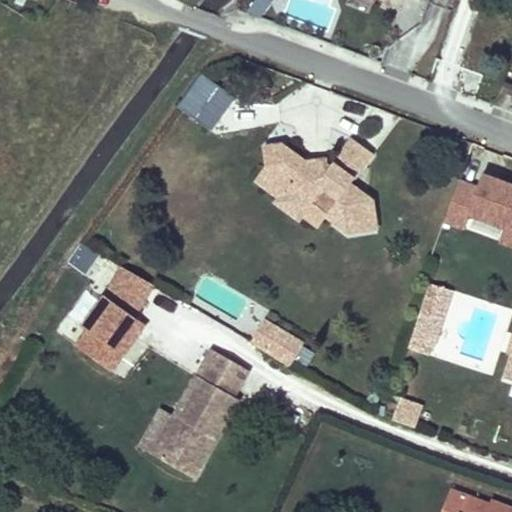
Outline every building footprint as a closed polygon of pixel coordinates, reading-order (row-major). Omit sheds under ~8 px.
[(202,76),(179,111),(214,134),(237,99),(202,76)] [(383,197),(359,182),(379,150),(357,136),(337,168),(333,166),(333,164),(313,162),(303,157),(278,141),(260,146),(266,163),(277,170),(272,177),(286,187),(283,191),(309,207),(314,199),(330,209),(329,210),(354,225),(381,224),(383,197)] [(329,210),(330,209),(314,199),(309,207),(283,191),(286,187),(272,177),(277,170),(266,163),(255,180),(321,222),(329,210)] [(458,179),(444,218),(463,225),(468,211),(504,224),(499,238),(511,242),(511,182),(481,172),(476,185),(458,179)] [(120,267),(104,296),(80,328),(85,332),(75,347),(110,372),(144,325),(137,320),(156,287),(120,267)] [(436,277),(415,342),(435,348),(456,283),(436,277)] [(251,345),(271,356),(283,334),(263,323),(251,345)] [(271,356),(292,367),(304,346),(283,334),(271,356)] [(158,411),(137,448),(186,474),(207,436),(215,440),(238,400),(233,397),(247,371),(210,350),(172,419),(158,411)] [(402,401),(396,420),(419,428),(425,409),(402,401)] [(215,440),(207,436),(186,474),(194,479),(215,440)] [(490,506),(451,492),(443,511),(511,511),(511,508),(492,501),(490,506)]
